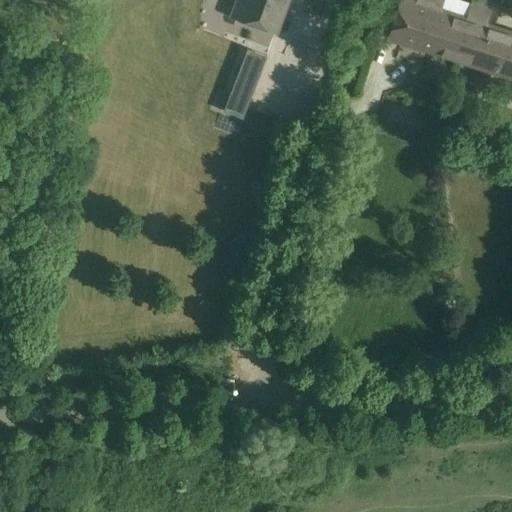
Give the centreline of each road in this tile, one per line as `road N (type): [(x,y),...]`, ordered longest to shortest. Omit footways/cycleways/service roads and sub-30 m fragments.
road 1 (unclassified): [(0,419),(258,401)]
road 2 (residential): [(258,401),(511,396)]
